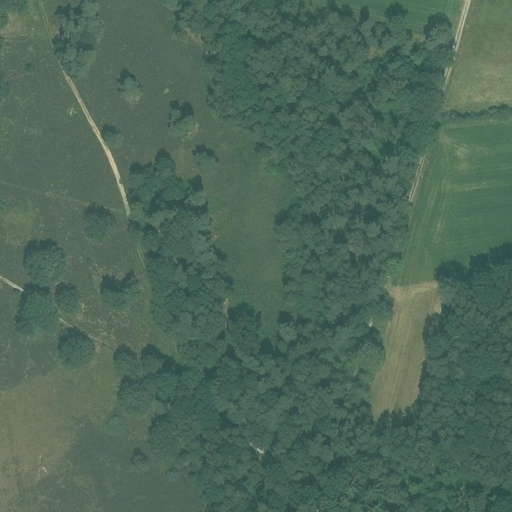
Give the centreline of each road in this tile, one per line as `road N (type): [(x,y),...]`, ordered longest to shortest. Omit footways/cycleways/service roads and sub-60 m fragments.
road 1 (track): [(464,0),(351,391),(279,463)]
road 2 (track): [(37,0),(191,391)]
road 3 (track): [(511,463),(279,463)]
